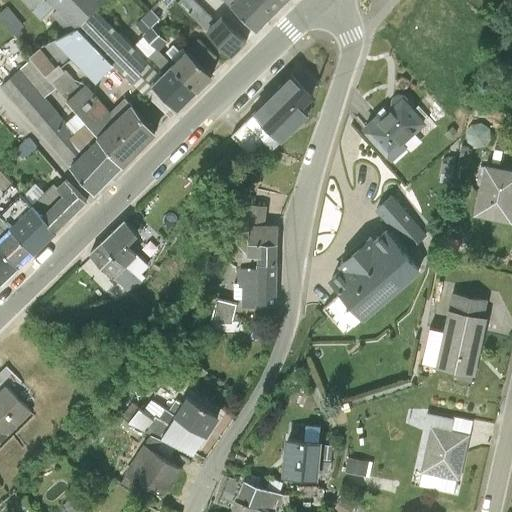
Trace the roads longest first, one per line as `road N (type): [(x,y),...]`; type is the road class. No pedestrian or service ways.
road 1 (residential): [(334,0),(347,60),(294,228),(289,331),(263,398),(218,453),(191,511)]
road 2 (tertiary): [(0,314),(179,136)]
road 3 (tertiary): [(323,0),(179,136)]
